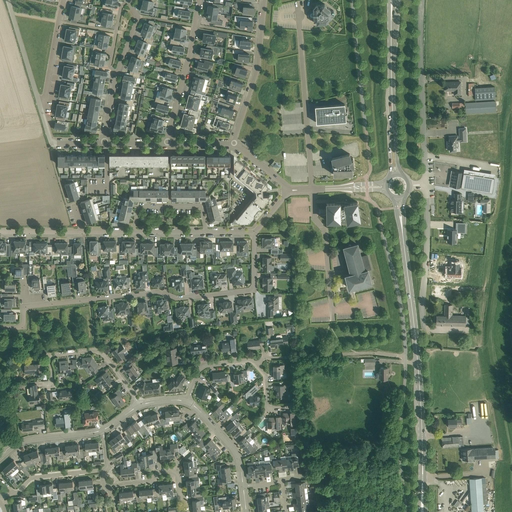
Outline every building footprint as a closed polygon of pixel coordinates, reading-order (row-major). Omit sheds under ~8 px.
[(106,0),(106,5),(103,4),(102,7),(109,9),(109,6),(117,7),(117,6),(118,6),(118,2),(118,1),(111,0),(106,0)] [(239,9),(243,11),(243,13),(254,15),(254,13),(256,10),(254,9),(254,7),(248,6),(248,3),(241,2),(240,6),(239,9)] [(72,5),(71,11),(81,14),(82,8),(81,8),(82,4),(75,3),(75,6),(72,5)] [(208,6),(207,12),(218,14),(218,10),(222,10),(223,5),(216,4),(215,7),(208,6)] [(311,15),(313,16),(314,16),(314,20),(316,20),(317,24),(326,23),(332,17),(331,16),(333,16),(335,14),(335,12),(334,11),(333,10),(331,10),(331,9),(325,4),(317,4),(313,8),(314,13),(312,13),(311,15)] [(153,8),(142,5),(142,7),(141,6),(141,10),(141,11),(152,13),(152,14),(156,15),(157,8),(153,8)] [(178,16),(189,18),(190,11),(183,10),(183,7),(176,6),(175,12),(179,13),(178,16)] [(101,8),(100,14),(103,15),(102,18),(112,20),(113,19),(114,15),(113,15),(114,14),(107,13),(107,10),(101,8)] [(71,11),(69,17),(72,17),(71,22),(76,23),(77,19),(79,20),(81,14),(71,11)] [(218,14),(207,12),(207,13),(206,14),(206,16),(206,17),(206,18),(216,20),(215,24),(222,25),(223,21),(220,21),(220,18),(217,18),(218,14)] [(247,17),(235,16),(234,21),(239,22),(239,24),(241,24),(240,28),(245,29),(247,30),(252,30),(253,21),(252,21),(248,21),(246,21),(247,17)] [(143,27),(143,28),(153,32),(156,33),(157,30),(156,29),(157,25),(154,24),(154,26),(145,23),(145,24),(144,24),(143,27)] [(67,28),(66,34),(76,36),(78,37),(80,29),(69,27),(69,29),(67,28)] [(147,36),(146,39),(152,41),(154,37),(151,35),(153,32),(143,28),(143,29),(142,29),(141,32),(141,33),(141,34),(147,36)] [(99,37),(98,40),(108,42),(109,41),(110,37),(109,37),(109,36),(96,33),(96,35),(99,37)] [(171,37),(170,42),(177,43),(177,40),(185,41),(186,35),(175,33),(174,37),(173,37),(171,37)] [(204,33),(202,41),(214,43),(216,35),(204,33)] [(76,36),(66,34),(65,40),(67,41),(66,43),(74,44),(76,36)] [(241,35),(233,34),(232,39),(239,40),(238,47),(250,48),(251,42),(250,40),(241,40),(241,35)] [(137,44),(137,45),(146,49),(148,43),(151,44),(152,41),(146,39),(145,42),(139,39),(138,41),(138,40),(136,44),(137,44)] [(94,43),(93,48),(100,49),(100,46),(107,47),(108,46),(109,43),(108,43),(108,42),(98,40),(98,43),(94,43)] [(177,43),(170,42),(169,48),(173,48),(172,52),(183,54),(184,47),(176,46),(177,43)] [(63,46),(62,52),(72,53),(74,54),(75,54),(76,45),(71,44),(71,47),(63,46)] [(141,53),(140,56),(146,58),(148,54),(145,51),(146,49),(137,45),(136,46),(134,49),(135,49),(134,50),(141,53)] [(200,56),(212,57),(213,54),(217,54),(218,47),(219,47),(213,46),(208,45),(207,45),(207,49),(201,48),(201,51),(200,51),(200,55),(200,56)] [(96,54),(95,57),(105,59),(105,58),(106,58),(106,55),(106,54),(99,52),(100,49),(93,48),(92,53),(96,54)] [(244,51),(233,50),(233,53),(239,53),(238,61),(249,62),(250,54),(243,54),(244,51)] [(72,53),(62,52),(62,58),(63,58),(62,61),(72,63),(74,54),(72,53)] [(166,60),(170,61),(169,64),(179,67),(181,61),(174,59),(175,56),(168,54),(166,60)] [(130,61),(130,62),(140,65),(143,67),(143,66),(144,66),(145,62),(145,61),(146,58),(140,56),(139,59),(132,56),(132,57),(131,57),(130,61)] [(90,62),(89,66),(96,67),(96,64),(104,65),(104,64),(105,64),(105,60),(105,59),(95,57),(94,63),(90,62)] [(197,69),(201,70),(201,69),(207,71),(208,67),(212,68),(213,62),(207,60),(206,63),(199,61),(198,63),(197,63),(197,66),(197,67),(197,69)] [(135,70),(133,73),(140,75),(141,72),(137,71),(140,65),(130,62),(130,63),(129,63),(128,66),(128,67),(135,70)] [(241,65),(235,63),(233,68),(236,69),(235,74),(245,77),(247,70),(241,68),(241,65)] [(77,65),(67,64),(67,66),(65,65),(64,71),(74,73),(75,68),(76,68),(77,65)] [(165,78),(170,80),(175,81),(177,75),(170,73),(171,70),(164,68),(164,70),(163,72),(163,74),(166,75),(165,78)] [(74,73),(64,71),(63,77),(69,78),(68,80),(77,82),(77,78),(73,77),(73,73),(74,73)] [(124,80),(123,81),(134,83),(136,83),(137,78),(139,78),(140,75),(133,73),(133,76),(124,75),(124,76),(123,80),(124,80)] [(193,82),(207,86),(208,80),(208,81),(209,80),(210,77),(201,75),(200,78),(195,76),(194,77),(193,77),(193,81),(193,82)] [(238,78),(231,76),(229,83),(230,83),(229,87),(240,91),(243,83),(237,81),(238,78)] [(61,84),(60,90),(70,92),(71,88),(74,88),(75,83),(68,82),(67,85),(61,84)] [(161,92),(172,95),(172,94),(171,94),(173,89),(166,87),(167,84),(160,82),(159,88),(162,89),(161,92)] [(197,90),(196,93),(205,95),(206,93),(205,91),(206,86),(207,86),(193,82),(193,83),(192,83),(190,86),(192,87),(191,88),(197,90)] [(461,82),(446,82),(446,91),(454,91),(454,95),(461,95),(461,82)] [(89,91),(89,94),(95,95),(96,92),(102,94),(103,91),(104,88),(94,86),(93,92),(89,91)] [(475,88),(475,100),(495,99),(495,87),(475,88)] [(60,90),(59,96),(60,96),(60,99),(69,101),(70,92),(60,90)] [(234,92),(228,90),(226,95),(228,96),(226,101),(235,103),(236,101),(237,101),(238,99),(236,98),(237,96),(233,94),(234,92)] [(121,95),(121,97),(127,98),(127,101),(133,102),(134,99),(135,94),(131,93),(122,91),(121,94),(121,95)] [(156,97),(155,100),(162,101),(163,98),(170,100),(172,95),(161,92),(159,97),(156,97)] [(188,100),(188,101),(199,104),(203,105),(204,101),(207,101),(208,96),(205,95),(196,93),(195,96),(190,95),(189,97),(188,96),(187,100),(188,100)] [(92,98),(91,103),(100,105),(101,102),(101,99),(95,98),(95,95),(89,94),(88,97),(92,98)] [(162,101),(155,100),(154,105),(157,106),(156,110),(167,113),(168,106),(161,104),(162,101)] [(58,104),(57,110),(67,111),(67,106),(69,106),(70,103),(59,101),(59,104),(58,104)] [(119,105),(118,108),(128,110),(129,105),(133,105),(133,102),(127,101),(126,104),(120,103),(119,105)] [(191,109),(191,112),(200,115),(202,110),(198,109),(199,104),(188,101),(188,102),(187,102),(186,105),(187,105),(186,107),(191,109)] [(222,108),(220,114),(232,117),(232,116),(233,116),(234,112),(234,110),(228,109),(229,105),(218,101),(216,106),(222,108)] [(467,102),(465,103),(466,113),(496,111),(496,101),(489,101),(470,103),(469,101),(467,101),(467,102)] [(346,121),(345,104),(315,106),(316,116),(314,116),(315,121),(317,121),(317,123),(346,121)] [(57,110),(56,116),(57,116),(56,119),(65,120),(67,111),(57,110)] [(183,119),(183,120),(194,123),(195,118),(199,119),(200,115),(191,112),(190,115),(184,113),(184,115),(183,115),(182,119),(183,119)] [(152,123),(163,126),(162,126),(164,120),(157,118),(158,115),(152,114),(151,117),(154,118),(153,123),(152,123)] [(220,127),(220,130),(224,130),(225,129),(228,130),(228,128),(229,128),(230,125),(229,124),(230,123),(224,122),(226,118),(216,115),(215,120),(218,122),(217,126),(220,127)] [(56,123),(55,129),(65,131),(66,126),(68,127),(68,122),(58,120),(58,123),(56,123)] [(194,123),(183,120),(182,121),(181,124),(181,126),(185,127),(185,129),(185,133),(195,133),(196,128),(193,127),(194,123)] [(163,126),(152,123),(151,129),(148,128),(147,131),(153,133),(154,130),(161,132),(163,126)] [(126,126),(115,124),(115,125),(114,129),(114,130),(118,130),(118,133),(126,133),(127,126),(126,126)] [(448,141),(447,141),(447,142),(448,149),(450,149),(450,151),(456,151),(456,147),(458,147),(458,141),(460,141),(460,142),(463,142),(466,142),(466,141),(466,139),(466,128),(459,129),(460,138),(458,138),(458,136),(449,136),(450,141),(448,141)] [(330,163),(331,171),(334,171),(334,175),(352,174),(352,168),(354,168),(353,159),(351,160),(350,154),(332,158),(333,162),(330,163),(330,162),(330,163)] [(139,166),(139,156),(125,156),(125,158),(122,158),(119,158),(119,156),(110,156),(110,166),(117,166),(117,168),(122,168),(122,166),(130,166),(139,166)] [(153,156),(139,156),(139,166),(148,166),(159,166),(168,166),(168,156),(159,156),(159,158),(156,158),(153,158),(153,156)] [(237,223),(249,223),(269,199),(268,195),(265,195),(265,194),(265,188),(268,187),(268,183),(261,178),(237,158),(234,162),(234,175),(235,175),(235,173),(256,190),(256,195),(237,219),(236,217),(233,220),(237,223)] [(271,164),(278,169),(280,166),(274,161),(271,164)] [(492,193),(494,178),(463,173),(463,174),(462,173),(462,172),(455,171),(453,187),(460,188),(460,187),(461,187),(461,188),(492,193)] [(68,184),(66,184),(67,190),(76,187),(74,182),(73,182),(72,179),(66,179),(68,184)] [(134,195),(130,195),(134,201),(140,201),(140,190),(140,186),(137,186),(137,190),(134,190),(134,195)] [(200,201),(206,201),(210,195),(206,195),(206,190),(202,190),(202,186),(200,186),(200,190),(200,201)] [(69,195),(70,200),(80,197),(78,192),(77,192),(69,195)] [(451,199),(451,211),(459,212),(459,213),(463,213),(464,199),(462,199),(462,197),(460,197),(461,194),(454,193),(454,200),(451,199)] [(119,200),(118,203),(133,206),(134,201),(130,195),(129,199),(124,198),(123,201),(119,200)] [(206,201),(207,206),(221,203),(221,201),(221,200),(216,201),(216,198),(211,199),(210,195),(206,201)] [(81,202),(83,207),(93,204),(92,199),(81,202)] [(343,206),(344,220),(347,220),(347,223),(355,221),(360,220),(359,215),(360,215),(358,202),(350,203),(350,205),(345,206),(343,206)] [(122,206),(121,209),(131,212),(133,206),(118,203),(118,205),(122,206)] [(207,206),(208,212),(218,209),(222,208),(221,205),(222,205),(221,203),(207,206)] [(341,220),(344,220),(343,206),(340,207),(335,204),(335,203),(327,203),(328,221),(333,221),(333,222),(341,221),(341,220)] [(83,207),(84,213),(95,209),(93,204),(83,207)] [(208,212),(210,218),(224,214),(222,208),(218,209),(208,212)] [(95,209),(84,213),(86,218),(97,214),(95,209)] [(116,212),(116,214),(130,217),(131,212),(121,209),(120,213),(116,212)] [(130,217),(116,214),(110,212),(110,214),(110,215),(110,216),(115,217),(115,216),(119,217),(118,220),(121,221),(120,223),(125,223),(126,222),(129,223),(130,217)] [(86,218),(88,223),(98,219),(97,214),(86,218)] [(224,214),(210,218),(211,223),(214,222),(214,223),(219,223),(219,221),(221,221),(220,217),(224,216),(224,214)] [(448,230),(447,242),(453,242),(453,243),(455,243),(456,242),(456,232),(465,233),(465,223),(466,223),(456,222),(456,223),(456,230),(448,230)] [(263,243),(263,247),(272,247),(274,247),(274,242),(276,242),(276,238),(274,238),(264,238),(264,243),(263,243)] [(0,240),(0,252),(6,253),(6,256),(10,256),(10,249),(10,244),(6,244),(6,242),(6,241),(1,241),(0,240)] [(16,253),(20,253),(20,241),(14,241),(14,244),(11,244),(11,255),(16,255),(16,253)] [(24,255),(29,255),(29,247),(26,247),(26,241),(20,241),(20,253),(23,253),(24,255)] [(97,241),(91,241),(91,246),(90,246),(90,250),(91,250),(91,255),(100,255),(100,253),(100,247),(97,247),(97,241)] [(107,250),(110,250),(110,241),(104,241),(104,246),(100,246),(100,247),(100,253),(107,253),(107,250)] [(113,253),(119,253),(119,249),(119,246),(116,246),(116,241),(110,241),(110,250),(113,250),(113,253)] [(129,241),(123,241),(123,249),(119,249),(119,253),(119,255),(125,255),(125,251),(129,251),(129,241)] [(138,255),(138,254),(138,249),(135,249),(135,241),(129,241),(129,251),(132,251),(132,255),(138,255)] [(196,246),(196,249),(196,258),(200,258),(200,253),(206,253),(206,241),(204,241),(204,242),(200,242),(200,246),(196,246)] [(209,241),(206,241),(206,253),(212,253),(212,258),(214,258),(216,258),(216,257),(216,250),(216,244),(212,244),(212,242),(209,242),(209,241)] [(220,250),(216,250),(216,257),(220,257),(220,258),(227,258),(227,250),(227,241),(220,241),(220,250)] [(233,241),(227,241),(227,250),(230,250),(230,253),(237,253),(237,247),(233,247),(233,241)] [(248,246),(247,246),(247,241),(240,241),(240,247),(237,247),(237,253),(237,255),(243,255),(243,251),(247,251),(247,249),(248,249),(248,246)] [(37,252),(41,252),(41,242),(36,242),(36,243),(34,243),(34,246),(29,246),(29,247),(29,255),(37,256),(37,252)] [(52,256),(52,255),(52,248),(52,247),(52,246),(47,246),(47,243),(45,243),(45,242),(41,242),(41,252),(45,252),(45,256),(52,256)] [(71,248),(71,259),(73,259),(74,258),(74,254),(81,254),(81,253),(82,252),(82,250),(81,249),(81,243),(80,243),(80,242),(77,242),(77,243),(74,243),(74,248),(71,248)] [(58,252),(61,252),(61,243),(55,243),(55,248),(52,248),(52,255),(58,255),(58,252)] [(68,243),(61,243),(61,252),(65,252),(65,255),(71,255),(71,248),(68,248),(68,243)] [(144,253),(148,253),(148,243),(141,243),(141,249),(138,249),(138,254),(138,255),(138,256),(144,256),(144,253)] [(154,256),(157,256),(157,249),(154,249),(154,243),(148,243),(148,253),(154,253),(154,256)] [(163,254),(167,254),(167,243),(165,243),(165,244),(161,244),(161,247),(157,247),(157,249),(157,256),(157,258),(163,258),(163,254)] [(177,256),(177,252),(177,249),(177,247),(174,247),(174,244),(170,244),(170,243),(167,243),(167,254),(173,254),(173,256),(177,256)] [(183,254),(187,254),(187,243),(180,243),(180,249),(177,249),(177,252),(177,256),(177,259),(183,259),(183,254)] [(187,243),(187,254),(191,254),(191,259),(196,259),(196,258),(196,249),(193,249),(193,243),(187,243)] [(350,274),(346,275),(349,288),(371,283),(368,270),(371,269),(367,255),(361,256),(357,244),(344,248),(350,270),(349,271),(350,274)] [(263,265),(263,269),(271,269),(271,265),(272,265),(272,261),(271,261),(271,257),(263,257),(263,261),(263,265)] [(447,268),(447,276),(461,277),(461,269),(459,269),(460,263),(453,262),(453,268),(447,268)] [(28,272),(28,264),(21,264),(21,267),(15,267),(15,276),(20,276),(20,277),(24,277),(24,272),(28,272)] [(103,280),(100,280),(100,281),(95,282),(96,291),(101,290),(101,289),(104,289),(104,290),(109,289),(108,284),(111,284),(110,267),(104,267),(105,278),(103,279),(103,280)] [(232,278),(233,285),(244,283),(244,282),(245,282),(244,277),(243,277),(242,273),(236,273),(235,269),(228,270),(229,279),(232,278)] [(139,272),(140,277),(135,277),(136,284),(137,284),(138,288),(145,287),(145,281),(148,281),(147,271),(139,272)] [(186,271),(187,275),(187,279),(192,278),(192,281),(191,282),(192,284),(192,289),(204,288),(203,277),(197,278),(197,275),(195,275),(194,272),(192,272),(191,271),(186,271)] [(212,276),(213,287),(221,286),(221,280),(222,280),(223,280),(227,280),(226,274),(220,275),(220,274),(216,274),(216,276),(212,276)] [(114,279),(115,289),(127,287),(126,277),(122,278),(121,276),(121,275),(117,276),(117,277),(117,278),(114,279)] [(43,276),(43,284),(44,289),(47,288),(48,296),(56,295),(56,292),(55,284),(52,284),(52,283),(47,283),(46,276),(43,276)] [(82,277),(80,276),(76,277),(78,287),(78,288),(79,288),(79,289),(80,293),(81,292),(81,293),(82,293),(83,293),(84,292),(86,292),(86,290),(86,288),(86,285),(85,285),(85,280),(84,279),(83,277),(82,277)] [(152,278),(153,286),(163,285),(163,277),(159,277),(155,277),(155,278),(152,278)] [(40,289),(41,288),(40,278),(32,279),(33,283),(31,283),(32,287),(33,287),(34,289),(35,289),(35,291),(40,290),(40,289)] [(182,289),(184,289),(183,278),(172,279),(173,287),(176,287),(176,290),(179,290),(182,290),(182,289)] [(264,290),(272,290),(272,286),(273,286),(273,279),(272,280),(272,278),(264,278),(264,279),(263,279),(263,286),(264,286),(264,290)] [(3,283),(5,283),(5,291),(16,291),(16,283),(14,283),(13,282),(13,279),(3,279),(3,283)] [(70,282),(61,283),(62,295),(67,294),(71,293),(69,287),(71,287),(70,282)] [(5,306),(16,306),(16,298),(13,298),(13,294),(0,293),(0,301),(5,302),(5,306)] [(269,305),(269,309),(268,309),(268,317),(273,317),(273,309),(278,309),(278,305),(279,305),(279,296),(282,296),(282,293),(275,293),(275,296),(269,296),(269,301),(269,305)] [(238,300),(239,309),(253,307),(252,299),(238,300)] [(154,303),(155,310),(156,313),(162,313),(161,309),(167,308),(166,302),(164,300),(163,300),(158,300),(158,301),(156,301),(154,303)] [(137,310),(138,310),(138,315),(147,314),(147,317),(153,317),(152,307),(148,307),(147,301),(141,302),(137,303),(138,306),(137,306),(137,310)] [(220,303),(221,313),(233,311),(232,302),(228,302),(227,301),(224,302),(224,303),(220,303)] [(116,307),(114,307),(114,311),(117,311),(117,314),(129,313),(128,303),(116,305),(116,307)] [(202,304),(198,304),(199,308),(197,308),(198,311),(199,311),(199,316),(211,314),(211,318),(216,317),(215,310),(210,311),(209,311),(208,303),(205,304),(205,303),(202,304)] [(99,316),(103,316),(104,320),(113,319),(112,308),(109,309),(109,305),(103,306),(103,307),(99,307),(99,311),(98,312),(99,316)] [(466,316),(452,315),(452,305),(445,305),(445,316),(437,316),(436,325),(441,325),(466,325),(466,324),(469,324),(469,317),(466,317),(466,316)] [(176,308),(177,317),(190,315),(189,307),(185,307),(185,306),(180,306),(180,308),(176,308)] [(10,321),(13,321),(13,320),(16,320),(16,313),(13,313),(13,312),(11,312),(11,309),(1,309),(1,312),(4,312),(4,320),(10,320),(10,321)] [(164,327),(165,331),(174,330),(173,322),(168,322),(169,326),(164,327)] [(276,338),(270,339),(271,347),(283,345),(283,344),(288,343),(287,336),(282,337),(282,336),(281,335),(277,335),(276,336),(276,338)] [(221,348),(222,351),(231,350),(231,351),(236,351),(235,338),(230,339),(230,342),(222,343),(222,348),(221,348)] [(260,348),(260,345),(264,344),(263,338),(259,339),(259,340),(247,341),(248,349),(260,348)] [(190,346),(191,354),(202,353),(207,353),(206,343),(201,343),(201,345),(190,346)] [(122,344),(112,352),(112,353),(113,355),(115,355),(119,361),(122,358),(124,361),(129,357),(127,354),(129,353),(122,344)] [(166,349),(168,364),(178,363),(176,348),(166,349)] [(83,362),(78,363),(78,367),(88,366),(92,370),(90,371),(93,375),(98,371),(96,368),(99,366),(96,363),(92,358),(92,357),(82,358),(83,362)] [(59,361),(61,373),(66,372),(67,376),(72,376),(71,369),(77,368),(76,359),(72,360),(72,364),(68,365),(68,360),(59,361)] [(128,368),(126,370),(128,373),(133,379),(132,379),(140,374),(133,365),(134,364),(132,362),(127,366),(128,368)] [(35,365),(33,365),(25,366),(25,373),(36,372),(36,374),(43,373),(42,363),(35,364),(35,365)] [(280,366),(273,366),(274,378),(280,377),(280,373),(285,372),(284,365),(280,365),(280,366)] [(234,374),(234,378),(233,379),(234,383),(244,382),(244,381),(248,380),(247,370),(242,371),(242,373),(234,374)] [(95,380),(98,383),(100,381),(105,388),(113,381),(106,372),(98,378),(95,380)] [(213,373),(214,382),(225,380),(225,381),(228,381),(229,373),(225,374),(225,372),(213,373)] [(169,384),(170,390),(183,388),(182,383),(186,378),(181,375),(178,380),(172,380),(169,384)] [(144,392),(145,392),(147,392),(147,393),(160,391),(159,382),(145,384),(144,382),(138,386),(141,391),(142,390),(144,392)] [(30,385),(31,395),(29,395),(30,403),(40,402),(39,394),(38,394),(37,384),(30,385)] [(197,396),(206,399),(210,389),(201,385),(197,396)] [(287,398),(286,392),(286,385),(284,385),(274,386),(274,389),(276,389),(277,397),(281,397),(281,398),(287,398)] [(251,396),(251,395),(257,391),(252,386),(247,390),(246,391),(247,393),(248,399),(250,399),(250,404),(260,404),(260,396),(251,396)] [(125,402),(121,396),(123,394),(119,389),(113,393),(115,395),(112,398),(118,407),(125,402)] [(59,391),(59,396),(60,400),(72,398),(71,390),(59,391)] [(215,392),(214,393),(220,399),(223,397),(217,390),(215,392)] [(243,399),(240,396),(235,401),(237,404),(243,399)] [(213,411),(218,417),(223,412),(221,409),(224,406),(220,401),(215,406),(217,408),(213,411)] [(226,418),(228,421),(234,416),(234,415),(233,416),(226,409),(223,412),(218,417),(222,422),(226,418)] [(163,416),(163,418),(164,424),(174,423),(173,419),(172,410),(165,411),(166,416),(163,416)] [(179,410),(172,410),(173,419),(182,418),(183,420),(182,421),(184,424),(188,420),(186,417),(186,418),(182,413),(180,414),(179,410)] [(83,419),(84,425),(89,424),(89,422),(89,421),(89,420),(92,420),(92,421),(98,420),(97,412),(85,413),(85,418),(83,419)] [(283,417),(281,417),(282,424),(286,423),(286,421),(290,421),(290,425),(292,425),(295,425),(295,412),(290,412),(290,413),(288,414),(288,413),(283,413),(283,417)] [(56,418),(57,423),(55,423),(56,427),(66,426),(66,427),(71,426),(69,413),(64,413),(65,417),(56,418)] [(164,424),(163,418),(159,419),(157,413),(151,416),(154,423),(158,422),(159,426),(162,425),(164,424)] [(226,426),(231,431),(237,426),(240,423),(239,421),(238,421),(235,423),(233,421),(235,418),(236,419),(237,419),(240,416),(237,413),(234,416),(228,421),(230,423),(226,426)] [(146,423),(143,424),(147,429),(149,432),(152,430),(150,424),(153,422),(151,415),(144,417),(146,423)] [(282,424),(281,417),(280,418),(280,416),(276,416),(276,418),(273,418),(273,417),(269,418),(269,422),(267,422),(268,428),(272,428),(272,425),(276,425),(276,429),(281,429),(280,424),(282,424)] [(33,422),(22,423),(23,432),(34,430),(33,427),(44,425),(43,419),(32,421),(33,422)] [(448,419),(448,426),(449,426),(449,428),(450,429),(455,429),(456,428),(456,426),(457,426),(457,424),(462,424),(461,419),(457,419),(448,419)] [(136,421),(131,424),(135,430),(138,428),(142,433),(147,429),(143,424),(140,426),(136,421)] [(191,428),(194,431),(200,426),(195,421),(191,425),(188,421),(183,425),(188,431),(191,428)] [(239,433),(241,436),(247,431),(245,428),(244,428),(240,424),(240,423),(237,426),(231,431),(236,437),(239,433)] [(131,424),(125,429),(128,433),(126,434),(130,440),(131,441),(136,437),(132,432),(135,430),(131,424)] [(194,437),(199,443),(203,439),(201,436),(205,432),(200,426),(194,431),(197,435),(194,437)] [(241,436),(243,438),(239,442),(243,447),(249,442),(247,439),(250,436),(248,434),(251,432),(249,429),(247,431),(241,436)] [(121,433),(115,437),(120,443),(123,440),(126,444),(130,440),(126,434),(123,437),(121,433)] [(120,443),(115,437),(109,441),(117,451),(122,447),(119,443),(120,443)] [(458,437),(442,438),(443,448),(459,446),(458,437)] [(207,446),(209,449),(215,445),(216,444),(211,439),(206,443),(203,439),(199,443),(198,443),(204,449),(207,446)] [(243,447),(248,452),(249,451),(251,454),(253,452),(254,453),(257,450),(256,449),(258,447),(254,443),(255,442),(252,439),(243,447)] [(92,446),(93,450),(97,449),(97,454),(100,454),(99,442),(92,443),(92,446)] [(83,449),(83,455),(89,454),(89,450),(93,450),(92,446),(92,443),(85,444),(85,448),(83,449)] [(79,444),(72,445),(73,454),(77,454),(78,458),(83,457),(83,455),(83,449),(80,449),(79,444)] [(182,454),(184,456),(190,451),(188,449),(187,450),(183,445),(180,448),(178,448),(178,444),(170,444),(170,448),(167,449),(168,457),(175,456),(174,451),(178,450),(179,453),(180,453),(182,455),(182,454)] [(66,452),(63,452),(63,459),(69,459),(69,455),(73,454),(72,445),(65,446),(66,452)] [(157,458),(168,457),(167,449),(163,449),(162,445),(155,446),(156,450),(157,457),(157,458)] [(215,445),(209,449),(206,452),(214,460),(218,456),(216,453),(220,450),(215,445)] [(43,454),(44,464),(50,463),(49,455),(53,455),(52,447),(45,448),(46,454),(43,454)] [(59,447),(52,447),(53,455),(57,454),(58,460),(60,460),(61,461),(64,461),(63,459),(63,452),(60,453),(59,447)] [(137,447),(135,448),(137,461),(140,460),(141,467),(147,466),(148,466),(146,455),(146,452),(138,453),(137,447)] [(495,447),(462,449),(463,460),(499,458),(498,449),(495,450),(495,447)] [(37,450),(31,453),(34,461),(40,459),(41,462),(40,462),(41,464),(44,464),(43,454),(39,454),(37,450)] [(154,457),(157,457),(156,450),(151,450),(152,454),(146,455),(148,466),(155,465),(154,457)] [(111,459),(112,462),(117,460),(124,456),(126,454),(125,451),(111,459)] [(184,461),(185,467),(193,466),(197,466),(196,460),(194,460),(193,454),(192,453),(190,451),(184,456),(186,459),(187,458),(189,459),(189,461),(184,461)] [(21,462),(25,467),(28,465),(28,463),(34,461),(31,453),(24,455),(26,460),(21,462)] [(280,472),(282,471),(281,459),(276,460),(276,457),(274,458),(274,455),(270,455),(270,460),(271,464),(272,472),(272,471),(274,471),(274,469),(275,469),(276,468),(279,468),(280,472)] [(9,464),(14,470),(17,468),(20,470),(21,469),(27,476),(30,474),(24,467),(25,467),(21,462),(20,463),(18,465),(14,460),(9,464)] [(252,462),(247,462),(249,472),(247,473),(247,472),(246,472),(247,478),(247,477),(252,476),(252,478),(255,478),(253,462),(253,463),(252,462)] [(128,468),(129,475),(135,475),(135,473),(138,473),(137,463),(127,464),(128,468)] [(11,473),(14,470),(9,464),(3,469),(7,474),(5,476),(9,480),(10,479),(13,476),(11,473)] [(129,475),(128,468),(123,468),(123,464),(120,465),(120,467),(121,476),(129,475)] [(221,470),(221,474),(230,473),(230,466),(225,467),(224,464),(217,465),(217,470),(221,470)] [(192,477),(197,476),(197,470),(198,468),(196,467),(193,467),(193,466),(185,467),(186,474),(189,474),(189,477),(192,477)] [(230,473),(221,474),(222,478),(218,478),(218,484),(226,483),(226,480),(231,480),(230,473)] [(186,481),(187,487),(196,486),(195,482),(199,482),(199,476),(197,476),(192,477),(192,480),(186,481)] [(486,478),(469,479),(472,511),(484,511),(483,504),(487,504),(486,478)] [(87,490),(86,480),(79,481),(80,488),(84,488),(84,490),(87,490)] [(61,493),(67,492),(67,490),(66,482),(59,483),(60,490),(61,493)] [(172,483),(166,484),(167,494),(167,497),(174,496),(174,497),(177,497),(177,492),(174,492),(172,483)] [(40,494),(37,494),(38,502),(42,502),(41,496),(48,496),(46,484),(39,485),(40,494)] [(53,484),(46,484),(48,496),(53,495),(54,500),(58,499),(58,494),(57,494),(56,488),(53,488),(53,484)] [(159,491),(157,491),(157,498),(163,497),(167,497),(167,494),(166,484),(159,485),(159,491)] [(194,494),(194,497),(201,496),(200,490),(196,491),(196,486),(187,487),(188,495),(194,494)] [(140,495),(137,495),(137,501),(138,502),(144,501),(143,497),(147,497),(146,489),(139,490),(140,495)] [(153,489),(146,489),(147,497),(151,496),(152,500),(158,500),(157,498),(157,491),(156,491),(156,490),(153,491),(153,489)] [(133,491),(127,492),(127,499),(132,499),(132,501),(135,501),(137,501),(137,495),(136,493),(133,493),(133,491)] [(78,498),(78,497),(77,492),(74,492),(75,500),(68,501),(69,505),(79,504),(78,499),(78,498)] [(88,500),(89,503),(96,502),(95,499),(98,498),(97,492),(91,493),(92,499),(88,500)] [(127,499),(127,492),(119,493),(121,504),(124,503),(123,500),(127,499)] [(193,500),(193,507),(201,506),(201,502),(204,501),(203,496),(201,496),(194,497),(197,497),(197,500),(193,500)] [(230,508),(229,501),(229,496),(219,497),(219,504),(222,504),(223,508),(230,508)] [(22,505),(21,499),(15,500),(16,502),(14,503),(15,509),(27,508),(27,507),(26,507),(26,504),(22,505)]
